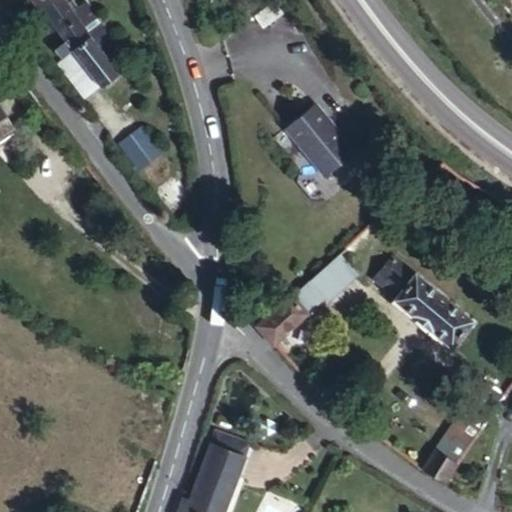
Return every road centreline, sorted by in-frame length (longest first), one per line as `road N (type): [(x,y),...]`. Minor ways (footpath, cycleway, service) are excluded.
road 1 (unclassified): [(213,304),(0,29)]
road 2 (unclassified): [(470,511),(323,419),(213,304)]
road 3 (secondary): [(213,304),(218,186),(199,95),(164,0)]
road 4 (primary): [(511,153),(434,90),(358,0)]
road 5 (secondary): [(157,511),(213,304)]
